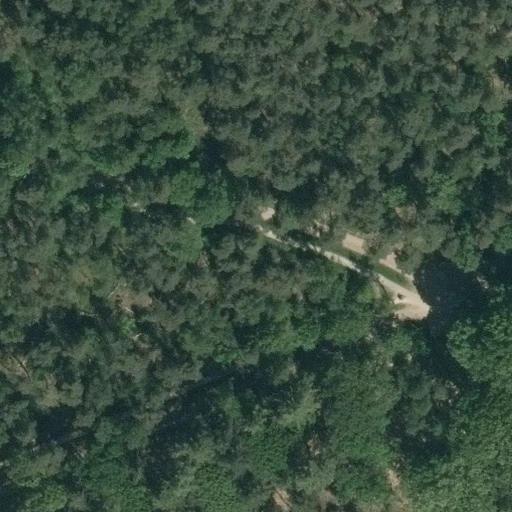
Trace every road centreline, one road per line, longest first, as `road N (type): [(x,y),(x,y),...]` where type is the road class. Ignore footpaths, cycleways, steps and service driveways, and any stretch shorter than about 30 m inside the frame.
road 1 (track): [(0,487),(385,325),(444,286)]
road 2 (track): [(444,286),(385,253),(0,148)]
road 3 (track): [(105,511),(373,401)]
road 4 (track): [(382,419),(404,292)]
